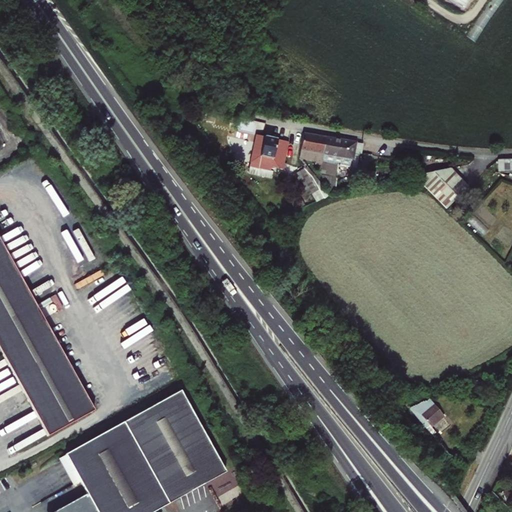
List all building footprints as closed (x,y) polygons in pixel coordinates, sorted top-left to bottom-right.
[(469,0),(444,0),(462,11),(469,0)] [(322,161),(326,137),(303,133),(301,150),(303,151),(302,158),(315,160),(314,164),(321,165),(322,161)] [(280,165),(285,141),(256,135),(255,141),(252,154),(250,162),(260,164),(283,169),(285,169),(284,166),(280,165)] [(356,142),(326,137),(322,161),(323,161),(321,174),(329,194),(335,192),(339,164),(351,166),(356,142)] [(290,139),(285,141),(280,165),(284,166),(290,139)] [(511,172),(511,158),(497,159),(498,173),(511,172)] [(260,164),(259,169),(279,173),(283,169),(260,164)] [(299,172),(287,180),(297,197),(301,195),(303,197),(311,193),(313,191),(319,200),(329,196),(307,167),(299,172)] [(450,168),(414,176),(446,208),(468,186),(450,168)] [(0,323),(36,304),(0,239),(0,323)] [(0,327),(37,307),(36,304),(0,323),(0,327)] [(0,353),(9,369),(46,437),(93,411),(37,307),(0,327),(0,353)] [(180,391),(65,455),(79,480),(86,493),(56,509),(57,511),(152,511),(225,473),(180,391)] [(430,424),(442,413),(433,403),(420,412),(430,424)] [(72,484),(79,480),(65,455),(58,459),(72,484)]
